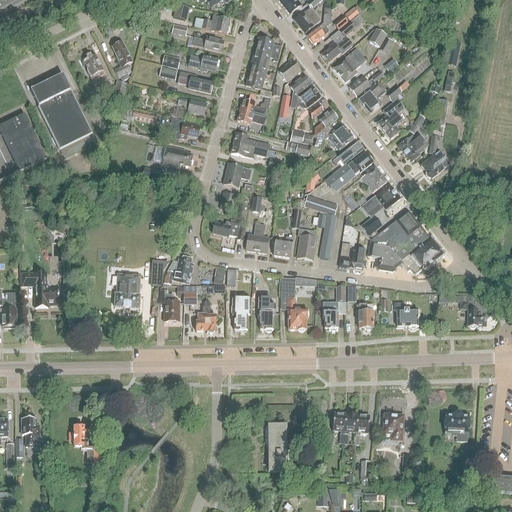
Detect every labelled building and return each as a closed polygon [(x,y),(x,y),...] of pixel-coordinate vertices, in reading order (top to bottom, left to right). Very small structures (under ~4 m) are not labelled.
[(197,0),(201,5),(206,2),(211,8),(222,1),(225,4),(226,4),(228,4),(230,3),(231,0),(197,0)] [(277,0),(277,1),(289,16),(301,6),(296,0),(277,0)] [(309,9),(294,21),(304,34),(320,22),(310,10),(321,2),(319,0),(312,0),(306,5),(309,9)] [(185,22),(188,10),(176,7),(173,20),(185,22)] [(331,10),(324,10),(323,25),(318,28),(307,37),(313,46),(328,34),(328,31),(326,29),(330,26),(331,10)] [(353,10),(344,17),(349,22),(358,15),(353,10)] [(202,30),(226,36),(226,34),(228,34),(229,30),(227,29),(229,21),(213,17),(212,23),(204,21),(202,30)] [(343,18),(332,27),(336,33),(348,24),(343,18)] [(355,30),(360,26),(355,20),(350,24),(339,33),(344,39),(355,30)] [(187,30),(173,27),(171,35),(185,38),(187,30)] [(369,43),(379,49),(386,37),(376,31),(369,43)] [(220,54),(223,42),(206,38),(205,42),(194,40),(192,48),(220,54)] [(273,44),(258,40),(255,52),(279,58),(281,48),(273,46),(273,44)] [(342,56),(352,47),(347,40),(343,43),(342,41),(335,46),(333,44),(328,48),(329,50),(322,56),(328,64),(341,54),(342,56)] [(385,41),(379,51),(385,55),(392,44),(385,41)] [(461,45),(449,43),(444,67),(456,69),(461,45)] [(122,44),(112,49),(116,58),(116,60),(120,69),(114,72),(119,80),(120,80),(122,83),(130,79),(128,76),(131,74),(127,66),(132,63),(122,44)] [(356,50),(333,70),(345,84),(357,75),(355,72),(366,62),(356,50)] [(279,58),(255,52),(252,64),(267,68),(269,60),(273,61),(273,63),(277,64),(279,58)] [(107,80),(96,57),(84,63),(87,70),(86,73),(93,86),(107,80)] [(162,67),(178,70),(180,61),(164,57),(162,67)] [(215,73),(218,60),(203,57),(202,60),(190,58),(188,67),(200,70),(199,72),(206,73),(206,71),(215,73)] [(398,67),(393,61),(384,68),(389,74),(398,67)] [(280,74),(287,83),(300,73),(292,62),(284,69),(284,70),(280,74)] [(267,68),(252,64),(249,76),(272,82),(274,77),(269,75),(269,78),(265,77),(267,68)] [(161,69),(159,77),(174,81),(176,73),(161,69)] [(191,76),(180,73),(177,84),(188,87),(187,90),(209,95),(212,84),(195,80),(195,78),(191,77),(191,76)] [(362,79),(349,89),(356,98),(370,87),(371,89),(384,78),(380,73),(371,80),(371,81),(368,83),(366,80),(364,80),(362,79)] [(63,76),(31,92),(60,151),(92,135),(63,76)] [(272,82),(249,76),(246,88),(260,91),(258,97),(269,99),(271,94),(261,91),(263,84),(267,85),(267,87),(271,88),(272,82)] [(291,107),(295,107),(296,103),(297,99),(297,96),(310,86),(304,77),(290,89),(293,92),(291,107)] [(127,85),(117,82),(113,98),(123,100),(127,85)] [(377,84),(357,100),(369,116),(382,106),(377,100),(385,94),(377,84)] [(440,88),(433,86),(430,92),(437,95),(440,88)] [(297,99),(296,103),(295,107),(297,109),(301,106),(304,110),(305,110),(306,109),(307,109),(311,106),(320,99),(312,87),(297,99)] [(397,88),(386,97),(390,102),(401,93),(397,88)] [(397,116),(404,110),(399,104),(403,100),(399,95),(390,102),(392,104),(382,112),(386,118),(377,125),(390,141),(399,133),(395,128),(402,123),(397,116)] [(202,117),(205,105),(176,98),(176,101),(178,102),(177,105),(184,107),(184,109),(187,110),(187,113),(202,117)] [(447,102),(435,100),(434,104),(437,105),(436,112),(435,112),(433,124),(444,126),(445,114),(447,102)] [(239,112),(266,118),(268,106),(263,104),(260,105),(260,109),(255,108),(256,105),(242,101),(239,112)] [(318,106),(310,113),(312,121),(322,113),(322,111),(318,106)] [(288,110),(281,109),(279,120),(287,121),(288,110)] [(132,112),(121,110),(119,122),(130,124),(132,112)] [(314,137),(336,120),(330,111),(318,120),(321,124),(314,129),(314,137)] [(266,118),(239,112),(236,123),(250,126),(251,123),(256,124),(264,126),(266,118)] [(157,117),(133,113),(132,119),(156,124),(157,117)] [(0,134),(19,174),(46,161),(25,116),(0,127),(0,134)] [(425,120),(419,116),(408,132),(414,136),(425,120)] [(185,141),(186,137),(197,139),(199,128),(183,124),(183,122),(171,119),(167,137),(174,139),(174,141),(178,142),(178,140),(185,141)] [(339,153),(353,141),(354,138),(351,135),(348,135),(342,127),(334,133),(329,127),(314,138),(316,141),(313,149),(320,151),(322,144),(328,139),(339,153)] [(289,143),(302,146),(305,134),(292,131),(289,143)] [(235,135),(233,145),(249,149),(249,148),(268,152),(270,146),(248,141),(248,138),(235,135)] [(414,139),(412,137),(398,148),(411,163),(419,156),(418,155),(428,147),(418,136),(414,139)] [(121,147),(132,149),(134,140),(123,137),(121,147)] [(437,138),(431,137),(429,154),(435,155),(437,138)] [(344,167),(359,155),(362,152),(356,144),(332,163),(335,166),(340,162),(344,167)] [(249,149),(233,145),(230,155),(244,158),(253,160),(254,156),(267,159),(268,152),(249,148),(249,149)] [(310,150),(297,147),(295,155),(308,158),(310,150)] [(180,166),(190,169),(192,156),(187,155),(188,154),(184,154),(184,152),(166,148),(162,166),(179,169),(180,166)] [(445,157),(440,152),(420,167),(426,174),(425,177),(427,180),(430,180),(431,181),(448,167),(442,159),(445,157)] [(351,165),(347,168),(354,177),(359,174),(362,172),(372,165),(371,164),(372,161),(369,159),(367,158),(364,154),(351,164),(351,165)] [(283,164),(270,161),(268,169),(282,172),(283,164)] [(237,184),(238,180),(249,182),(252,171),(228,166),(223,186),(238,190),(239,184),(237,184)] [(346,166),(325,183),(330,190),(336,193),(355,178),(354,177),(347,168),(346,166)] [(144,169),(142,179),(152,181),(154,172),(144,169)] [(375,169),(361,179),(372,194),(386,183),(375,169)] [(391,208),(400,201),(390,188),(376,199),(374,197),(363,206),(369,214),(367,216),(370,220),(360,228),(367,237),(380,228),(372,217),(379,211),(378,210),(381,207),(385,212),(388,212),(390,210),(390,208),(391,208)] [(277,191),(270,189),(268,197),(275,199),(277,191)] [(219,211),(232,214),(236,197),(223,194),(219,211)] [(337,208),(316,200),(307,198),(306,200),(304,208),(325,216),(319,259),(328,260),(335,218),(333,218),(337,208)] [(366,203),(362,198),(356,203),(360,208),(366,203)] [(259,214),(261,200),(253,199),(251,213),(259,214)] [(298,230),(301,211),(295,210),(292,229),(298,230)] [(370,243),(369,251),(367,258),(378,260),(376,271),(392,273),(394,271),(401,265),(407,274),(410,272),(413,276),(415,276),(421,271),(425,275),(429,276),(429,275),(437,269),(437,265),(434,261),(435,261),(436,261),(441,257),(442,251),(438,247),(437,247),(431,239),(430,240),(424,233),(425,232),(419,225),(418,226),(407,213),(395,222),(370,243)] [(323,230),(325,217),(319,216),(317,228),(323,230)] [(214,224),(211,235),(227,239),(228,237),(237,239),(236,241),(242,243),(245,232),(243,232),(244,228),(225,223),(224,227),(214,224)] [(247,241),(245,252),(266,255),(267,245),(268,245),(269,239),(263,238),(265,227),(255,225),(253,237),(248,236),(247,241)] [(297,260),(312,262),(315,240),(314,240),(315,233),(310,232),(299,231),(298,237),(300,238),(297,260)] [(273,256),(289,259),(292,239),(285,238),(284,241),(275,240),(273,256)] [(350,271),(353,251),(354,243),(351,242),(351,243),(343,242),(342,247),(346,247),(345,253),(341,253),(338,269),(350,271)] [(353,251),(350,271),(361,273),(365,252),(356,251),(353,251)] [(188,286),(193,265),(190,264),(191,260),(182,258),(181,263),(178,263),(175,274),(167,272),(166,276),(165,276),(163,285),(170,286),(171,282),(188,286)] [(151,272),(151,263),(126,263),(126,272),(151,272)] [(151,271),(162,272),(168,264),(152,263),(151,271)] [(225,272),(216,271),(213,285),(222,287),(225,272)] [(227,271),(226,288),(235,288),(235,272),(227,271)] [(62,272),(63,301),(73,301),(72,272),(68,272),(62,272)] [(35,277),(35,274),(21,275),(21,288),(35,288),(35,300),(34,300),(34,309),(47,309),(47,305),(58,305),(58,290),(47,290),(47,287),(45,287),(45,277),(35,277)] [(118,277),(117,296),(115,295),(114,309),(139,310),(140,296),(138,296),(139,278),(118,277)] [(279,287),(280,279),(268,278),(267,286),(279,287)] [(282,281),(282,300),(288,300),(288,332),(307,332),(307,309),(295,309),(295,281),(282,281)] [(345,303),(345,288),(335,288),(336,303),(345,303)] [(356,304),(356,290),(346,290),(346,304),(356,304)] [(179,304),(173,304),(173,296),(168,296),(168,292),(158,292),(158,296),(158,304),(164,304),(164,324),(180,324),(179,304)] [(2,294),(0,293),(0,307),(2,307),(2,311),(0,311),(1,318),(2,318),(3,328),(8,328),(8,329),(15,329),(15,328),(16,328),(15,295),(4,295),(5,301),(2,301),(2,294)] [(196,306),(196,295),(185,295),(185,306),(196,306)] [(269,307),(269,295),(259,295),(258,332),(273,333),(274,315),(275,315),(275,307),(269,307)] [(484,304),(474,304),(471,304),(471,298),(457,299),(457,305),(460,305),(459,311),(466,311),(466,329),(469,329),(470,331),(473,331),(474,329),(477,329),(477,328),(485,328),(485,321),(492,315),(484,304)] [(231,332),(247,333),(248,317),(250,317),(251,301),(233,300),(231,332)] [(198,323),(196,323),(196,333),(216,333),(215,315),(210,315),(210,308),(209,308),(209,303),(205,303),(205,304),(202,304),(203,315),(198,315),(198,323)] [(336,331),(337,331),(336,304),(322,304),(322,314),(322,320),(324,321),(324,330),(328,330),(328,331),(329,331),(330,333),(334,333),(336,331)] [(403,305),(394,305),(394,313),(396,313),(397,329),(407,328),(407,330),(410,329),(411,332),(414,332),(416,329),(418,329),(417,312),(403,312),(403,305)] [(366,306),(358,306),(358,315),(356,315),(356,321),(358,321),(358,330),(364,330),(366,333),(370,333),(371,330),(373,330),(372,314),(367,314),(366,306)] [(445,324),(442,324),(442,322),(436,322),(436,331),(439,331),(439,334),(445,334),(445,324)] [(339,445),(343,446),(345,416),(333,415),(332,432),(340,433),(339,445)] [(348,434),(355,434),(355,435),(357,417),(345,416),(343,446),(347,446),(348,434)] [(403,417),(384,416),(382,434),(391,435),(391,442),(401,442),(403,417)] [(470,421),(468,420),(468,417),(445,416),(444,434),(456,435),(456,443),(467,443),(468,425),(470,424),(470,421)] [(357,417),(355,435),(355,434),(354,447),(358,447),(359,435),(367,435),(369,418),(357,417)] [(35,420),(21,420),(22,437),(25,437),(25,449),(35,449),(35,455),(45,455),(45,438),(39,438),(38,428),(35,428),(35,420)] [(286,426),(269,426),(270,473),(287,472),(286,426)] [(86,451),(87,465),(99,465),(102,460),(101,451),(95,451),(95,433),(87,433),(86,430),(83,430),(83,428),(73,429),(74,434),(69,434),(69,443),(73,443),(73,448),(80,448),(80,452),(86,451)] [(22,459),(22,441),(14,442),(15,459),(22,459)] [(408,474),(410,457),(403,457),(402,474),(408,474)] [(369,478),(370,463),(361,462),(360,477),(369,478)] [(474,462),(466,462),(465,486),(473,486),(474,462)] [(487,478),(486,493),(511,496),(511,480),(511,481),(487,478)] [(339,492),(329,492),(333,503),(339,503),(339,492)] [(327,494),(317,494),(317,509),(327,509),(327,494)] [(417,496),(407,495),(406,504),(416,505),(417,496)]
